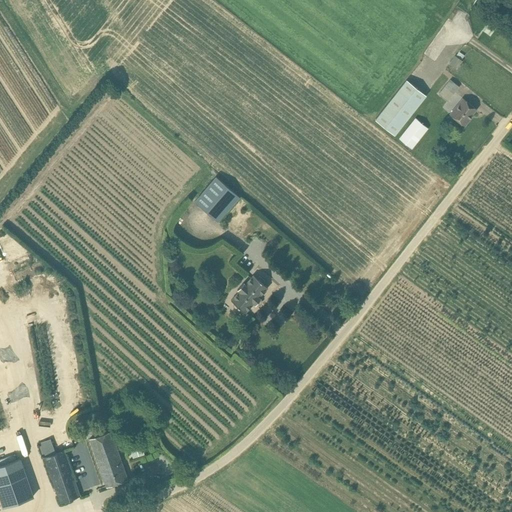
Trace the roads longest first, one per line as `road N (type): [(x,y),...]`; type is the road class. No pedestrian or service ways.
road 1 (unclassified): [(104,511),(219,468),(256,441),(511,132)]
road 2 (unknown): [(0,331),(13,301),(50,310),(75,392),(59,416)]
